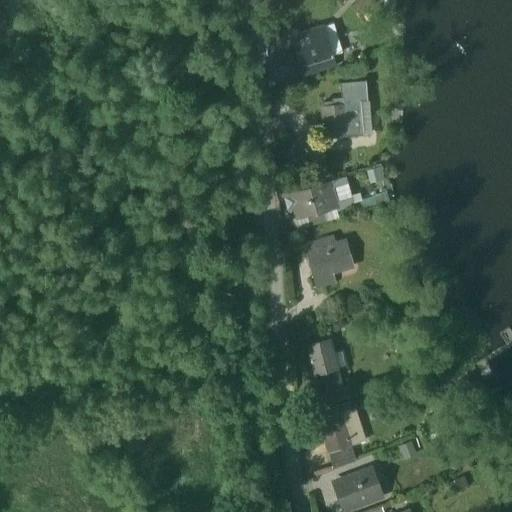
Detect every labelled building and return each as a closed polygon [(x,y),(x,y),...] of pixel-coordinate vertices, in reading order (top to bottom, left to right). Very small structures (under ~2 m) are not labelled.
[(321,28),(330,57),(334,56),(343,53),(334,24),(321,28)] [(291,37),(301,66),(330,57),(321,28),(291,37)] [(330,57),(301,66),(298,67),(302,79),(337,67),(334,56),(330,57)] [(321,103),(324,136),(356,134),(354,110),(360,109),(359,101),(366,101),(364,82),(340,84),(342,99),(332,100),(332,102),(321,103)] [(356,134),(372,132),(370,100),(366,101),(359,101),(360,109),(354,110),(356,134)] [(283,156),(295,170),(308,157),(296,144),(283,156)] [(314,169),(315,174),(318,184),(328,181),(324,166),(314,169)] [(303,188),(318,184),(315,174),(300,178),(303,188)] [(344,180),(328,184),(290,195),(296,218),(335,207),(334,204),(349,199),(344,180)] [(293,219),(296,230),(338,218),(335,207),(296,218),(293,219)] [(310,278),(313,277),(331,272),(351,266),(350,264),(345,266),(339,244),(344,242),(344,241),(334,244),(332,238),(304,246),(306,252),(303,253),(303,255),(306,254),(312,275),(310,276),(310,278)] [(350,264),(344,242),(339,244),(345,266),(350,264)] [(303,255),(310,276),(312,275),(306,254),(303,255)] [(334,282),(331,272),(313,277),(316,287),(334,282)] [(319,373),(324,392),(340,388),(335,369),(331,370),(328,355),(331,354),(328,342),(308,347),(315,374),(319,373)] [(342,427),(348,445),(366,440),(356,410),(338,415),(342,427)] [(319,421),(323,434),(342,427),(338,415),(319,421)] [(348,445),(342,427),(323,434),(329,452),(348,445)] [(329,452),(335,468),(354,461),(348,445),(329,452)] [(334,483),(344,509),(380,496),(370,471),(345,480),(345,479),(334,483)]
